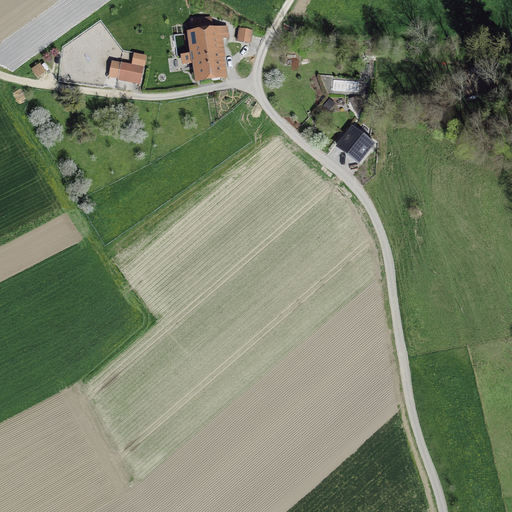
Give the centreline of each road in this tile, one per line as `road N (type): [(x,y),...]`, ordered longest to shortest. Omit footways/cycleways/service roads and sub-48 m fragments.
road 1 (unclassified): [(443,511),(410,407),(385,247),(360,192),(327,161)]
road 2 (track): [(0,72),(140,97),(255,82)]
road 3 (track): [(290,0),(259,58),(255,87),(279,121),(327,161)]
